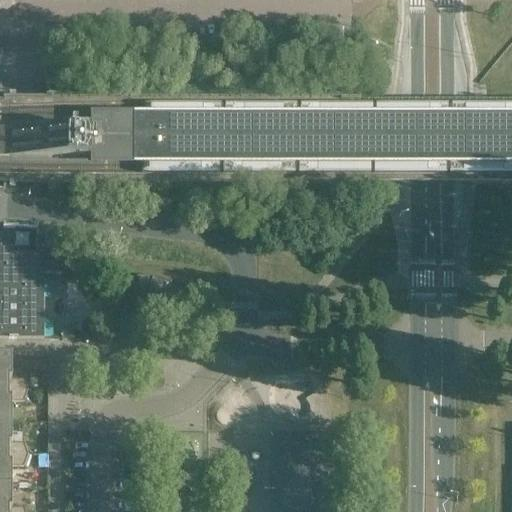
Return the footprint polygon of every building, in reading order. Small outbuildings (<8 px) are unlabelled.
[(89,127),(3,127),(3,114),(0,113),(0,176),(3,177),(3,156),(89,156),(89,150),(89,142),(89,127)] [(511,128),(502,129),(502,151),(511,150),(511,128)] [(0,339),(43,340),(43,280),(41,280),(41,275),(62,275),(62,253),(54,253),(54,245),(45,245),(45,236),(36,236),(36,254),(9,254),(9,235),(0,234),(0,339)] [(188,318),(188,286),(188,285),(185,285),(180,285),(176,285),(171,284),(166,283),(159,280),(156,279),(153,278),(149,278),(146,277),(143,278),(138,278),(138,312),(152,318),(188,318)] [(73,339),(73,331),(60,331),(60,340),(73,339)] [(27,392),(23,380),(10,380),(10,358),(0,358),(0,424),(10,424),(10,404),(23,404),(27,392)] [(163,389),(163,375),(148,375),(148,388),(163,389)] [(23,469),(27,457),(23,445),(10,445),(10,424),(0,424),(0,489),(10,489),(10,469),(23,469)] [(24,511),(23,509),(10,510),(10,489),(0,489),(0,511),(24,511)]
